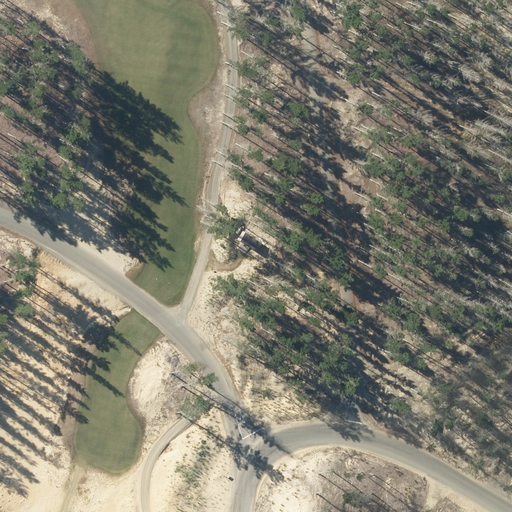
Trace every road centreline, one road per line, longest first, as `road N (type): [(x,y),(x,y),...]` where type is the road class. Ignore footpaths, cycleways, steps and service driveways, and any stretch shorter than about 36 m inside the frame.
road 1 (unclassified): [(252,462),(213,369),(178,328),(0,217)]
road 2 (unclassified): [(252,462),(288,438),(332,430),(433,469),(501,511)]
